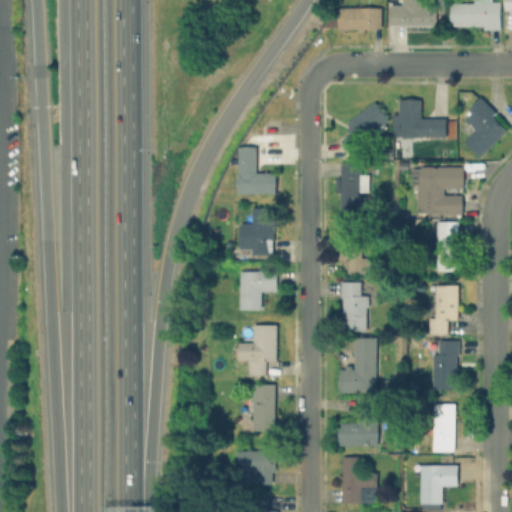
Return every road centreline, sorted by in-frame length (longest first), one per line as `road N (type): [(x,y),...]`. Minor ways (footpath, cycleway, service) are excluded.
road 1 (motorway): [(146,511),(151,392),(176,213),(202,151),(304,0)]
road 2 (motorway): [(127,511),(123,0)]
road 3 (motorway): [(79,0),(82,511)]
road 4 (residential): [(317,66),(306,83),(308,511)]
road 5 (motorway): [(39,107),(61,511)]
road 6 (residential): [(511,168),(495,203),(493,511)]
road 7 (residential): [(511,62),(317,66)]
